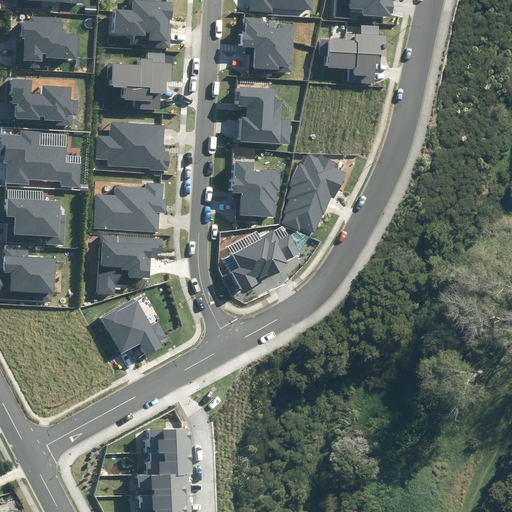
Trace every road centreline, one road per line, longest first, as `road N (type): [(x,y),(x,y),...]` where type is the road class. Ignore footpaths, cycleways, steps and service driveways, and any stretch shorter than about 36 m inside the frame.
road 1 (residential): [(428,0),(401,127),(345,248),(320,286),(290,311),(227,342)]
road 2 (residential): [(227,342),(192,260),(212,0)]
road 3 (residential): [(167,378),(30,452)]
road 4 (residential): [(167,378),(200,422),(206,511)]
